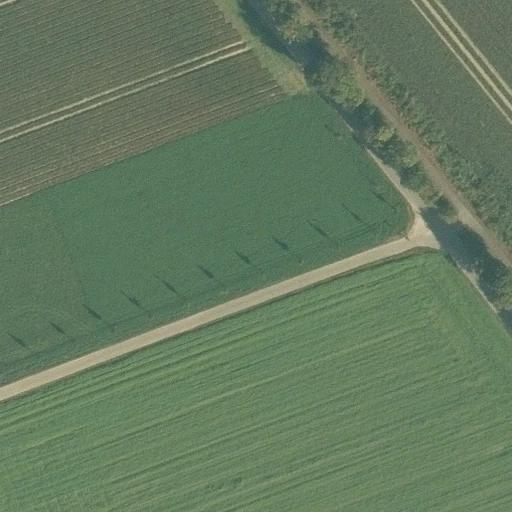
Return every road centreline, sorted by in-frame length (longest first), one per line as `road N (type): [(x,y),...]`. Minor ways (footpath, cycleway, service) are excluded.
road 1 (unclassified): [(0,395),(440,230)]
road 2 (unclassified): [(259,0),(440,230)]
